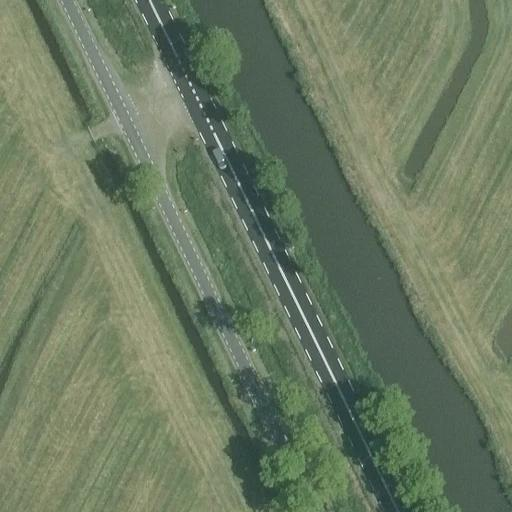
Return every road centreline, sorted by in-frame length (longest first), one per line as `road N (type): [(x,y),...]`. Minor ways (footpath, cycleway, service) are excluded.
road 1 (primary): [(398,511),(149,0)]
road 2 (unclassified): [(315,511),(68,0)]
